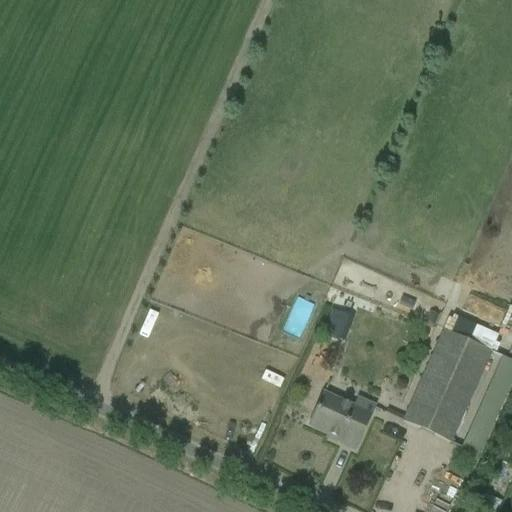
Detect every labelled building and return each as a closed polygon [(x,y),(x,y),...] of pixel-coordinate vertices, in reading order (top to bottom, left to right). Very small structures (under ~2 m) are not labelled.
[(331,312),(321,336),(340,343),(349,319),(331,312)] [(402,423),(449,445),(458,427),(490,354),(443,332),(410,405),(402,423)] [(511,363),(501,359),(454,463),(473,472),(511,383),(511,363)] [(308,427),(332,438),(338,441),(337,444),(354,451),(362,433),(373,409),(356,401),(352,410),(346,407),(322,396),(316,409),(308,427)] [(210,446),(214,435),(153,408),(148,419),(210,446)] [(478,506),(488,511),(497,511),(511,486),(511,457),(507,454),(497,471),(478,506)] [(390,486),(394,499),(409,493),(404,480),(390,486)]
